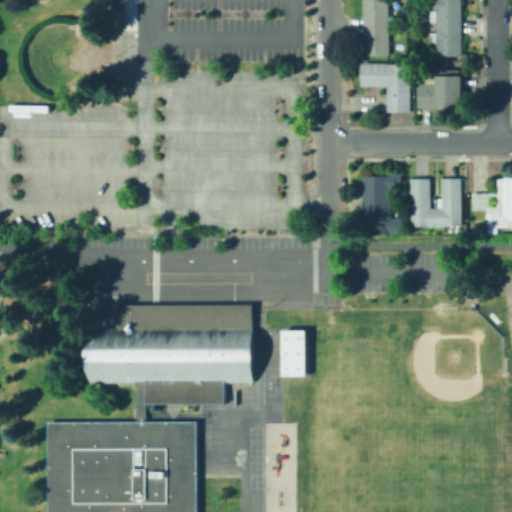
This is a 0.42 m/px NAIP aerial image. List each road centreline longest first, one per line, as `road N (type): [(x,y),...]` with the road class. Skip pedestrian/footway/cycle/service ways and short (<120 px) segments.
road 1 (residential): [(327,0),(331,256)]
road 2 (residential): [(511,143),(330,143)]
road 3 (residential): [(498,0),(500,143)]
